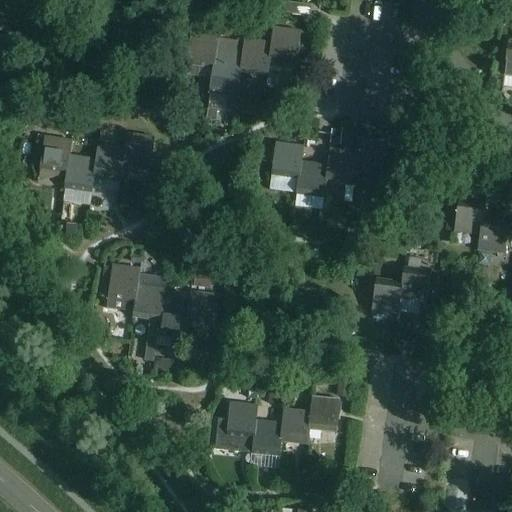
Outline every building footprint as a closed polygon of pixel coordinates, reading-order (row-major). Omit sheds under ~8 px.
[(10,20),(0,20),(0,28),(11,28),(10,20)] [(268,59),(267,62),(289,65),(295,65),(299,33),(272,29),(270,44),(268,59)] [(183,32),(178,62),(185,63),(185,65),(207,69),(212,69),(215,52),(217,37),(190,33),(183,32)] [(240,70),(239,73),(259,76),(265,77),(267,62),(268,59),(270,44),(244,40),(242,56),(240,70)] [(511,45),(506,45),(499,94),(500,94),(502,77),(511,78),(511,45)] [(211,82),(209,94),(236,98),(237,88),(239,73),(240,70),(242,56),(215,52),(212,69),(211,82)] [(342,131),(331,130),(329,144),(340,145),(342,131)] [(122,165),(122,168),(142,171),(149,172),(153,139),(126,135),(124,150),(122,165)] [(35,141),(32,165),(40,166),(39,168),(39,171),(60,174),(66,175),(69,157),(71,142),(44,138),(43,142),(35,141)] [(353,169),(353,172),(374,174),(380,175),(384,142),(358,139),(356,154),(353,169)] [(271,173),(271,176),(292,179),(298,180),(300,162),(302,147),(275,143),(271,173)] [(93,176),(93,178),(113,181),(119,182),(122,168),(122,165),(124,150),(97,146),(95,161),(93,176)] [(324,180),(324,184),(345,186),(351,187),(353,172),(353,169),(356,154),(329,150),(327,165),(324,180)] [(64,187),(64,190),(84,193),(91,194),(93,178),(93,176),(95,161),(69,157),(66,175),(64,187)] [(296,192),(296,195),(316,198),(322,198),(324,184),(324,180),(327,165),(300,162),(298,180),(296,192)] [(447,215),(445,232),(454,234),(480,237),(482,220),(484,205),(458,201),(456,216),(447,215)] [(480,237),(477,252),(504,256),(508,224),(482,220),(480,237)] [(370,258),(368,275),(379,276),(382,259),(370,258)] [(101,275),(99,296),(107,297),(106,308),(133,312),(138,274),(139,270),(111,267),(110,276),(101,275)] [(402,284),(399,300),(419,303),(425,303),(426,299),(434,300),(438,273),(430,271),(404,268),(402,284)] [(196,273),(194,287),(210,289),(212,275),(208,275),(196,273)] [(133,312),(132,318),(153,321),(159,322),(163,294),(165,278),(138,274),(133,312)] [(375,280),(371,312),(372,312),(391,314),(397,315),(399,300),(402,284),(375,280)] [(189,297),(184,338),(205,340),(207,328),(213,329),(217,296),(190,292),(189,297)] [(157,334),(157,337),(177,340),(184,341),(184,338),(189,297),(163,294),(159,322),(157,334)] [(153,363),(152,371),(169,373),(170,364),(171,361),(154,359),(153,363)] [(309,428),(309,430),(330,433),(336,433),(340,400),(312,397),(310,412),(309,428)] [(230,404),(226,437),(228,437),(247,439),(253,440),(255,422),(257,407),(230,404)] [(281,440),(281,443),(300,445),(307,446),(309,430),(309,428),(310,412),(284,409),(282,425),(281,440)] [(253,440),(252,455),(273,457),(279,458),(281,443),(281,440),(282,425),(255,422),(253,440)]
